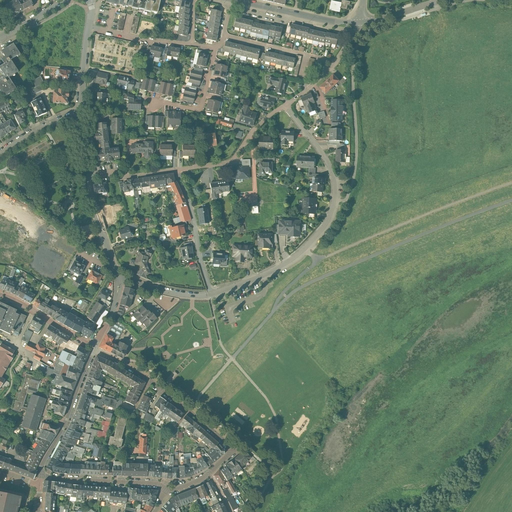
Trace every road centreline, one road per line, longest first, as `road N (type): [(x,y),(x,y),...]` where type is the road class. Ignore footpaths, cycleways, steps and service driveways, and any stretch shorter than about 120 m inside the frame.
road 1 (residential): [(284,105),(334,176),(328,220),(290,261),(211,294)]
road 2 (track): [(319,259),(511,182)]
road 3 (residential): [(113,258),(87,185),(79,111)]
road 4 (residential): [(40,474),(95,347)]
road 5 (residential): [(149,380),(229,448),(209,474)]
road 6 (residential): [(169,492),(156,482),(40,474)]
road 7 (residential): [(175,170),(211,294)]
